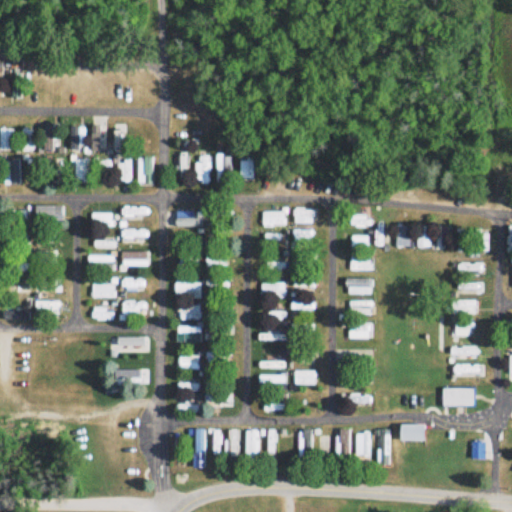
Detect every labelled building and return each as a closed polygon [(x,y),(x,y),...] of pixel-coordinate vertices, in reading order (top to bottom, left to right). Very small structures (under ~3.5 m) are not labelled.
[(32,151),(32,131),(20,131),(20,151),(32,151)] [(230,155),(214,155),(214,176),(230,176),(230,155)] [(153,157),(135,157),(135,184),(153,184),(153,157)] [(175,157),(175,175),(188,175),(188,157),(175,157)] [(119,182),(128,182),(128,160),(119,160),(119,182)] [(123,229),(143,229),(143,211),(123,211),(123,229)] [(300,214),(303,222),(311,219),(308,211),(300,214)] [(283,213),(265,214),(265,223),(283,222),(283,213)] [(367,228),(367,217),(346,217),(346,228),(367,228)] [(407,226),(395,226),(395,248),(407,248),(407,226)] [(428,227),(417,227),(417,248),(428,248),(428,227)] [(435,250),(446,250),(446,228),(435,228),(435,250)] [(487,253),(487,233),(472,233),(472,253),(487,253)] [(195,244),(196,237),(183,235),(183,243),(195,244)] [(58,252),(35,251),(35,267),(57,268),(58,252)] [(348,271),(368,271),(368,257),(348,257),(348,271)] [(455,275),(475,276),(475,264),(456,263),(455,275)] [(118,293),(137,293),(137,278),(118,278),(118,293)] [(345,295),(371,295),(371,279),(345,279),(345,295)] [(35,281),(36,295),(56,294),(55,280),(35,281)] [(112,298),(112,284),(89,284),(89,298),(112,298)] [(477,294),(477,284),(450,284),(450,294),(477,294)] [(475,316),(475,300),(449,300),(449,316),(475,316)] [(118,318),(140,318),(140,301),(118,301),(118,318)] [(34,303),(34,312),(57,312),(57,303),(34,303)] [(174,319),(198,319),(198,308),(174,308),(174,319)] [(348,337),(370,337),(370,324),(348,324),(348,337)] [(199,326),(176,326),(176,343),(199,343),(199,326)] [(280,339),(278,330),(261,335),(263,343),(280,339)] [(116,347),(137,347),(137,339),(116,339),(116,347)] [(197,370),(198,355),(177,355),(177,370),(197,370)] [(118,370),(115,379),(125,381),(127,372),(118,370)] [(294,371),(294,386),(316,386),(316,371),(294,371)] [(470,408),(470,389),(439,389),(439,408),(470,408)] [(419,443),(419,426),(393,425),(393,443),(419,443)] [(189,430),(189,468),(203,468),(203,430),(189,430)] [(375,467),(388,467),(387,431),(374,431),(375,467)] [(220,433),(206,433),(206,456),(220,456),(220,433)] [(368,433),(354,433),(354,465),(368,465),(368,433)]
